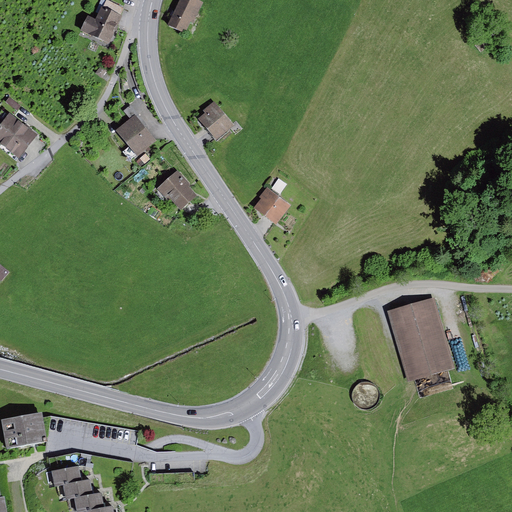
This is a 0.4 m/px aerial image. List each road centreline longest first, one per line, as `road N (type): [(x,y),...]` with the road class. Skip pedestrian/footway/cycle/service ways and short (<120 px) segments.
road 1 (secondary): [(148,14),(148,51),(163,101),(283,292),(290,317),(277,378),(248,407)]
road 2 (residential): [(45,451),(73,446),(166,461),(238,458),(254,450),(258,437),(248,407)]
road 3 (secondary): [(248,407),(202,419),(0,370)]
road 4 (residential): [(0,191),(93,114),(136,19),(148,14)]
road 5 (track): [(290,317),(339,310),(380,290),(511,290)]
